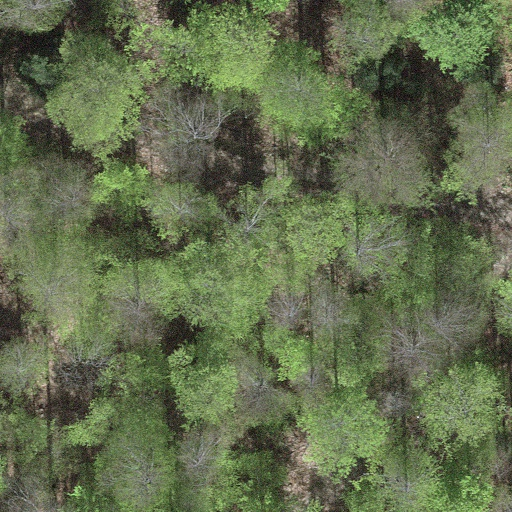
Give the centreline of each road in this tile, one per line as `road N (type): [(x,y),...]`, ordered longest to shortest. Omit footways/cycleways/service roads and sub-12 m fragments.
road 1 (track): [(0,121),(195,168),(511,212)]
road 2 (track): [(322,511),(511,276)]
